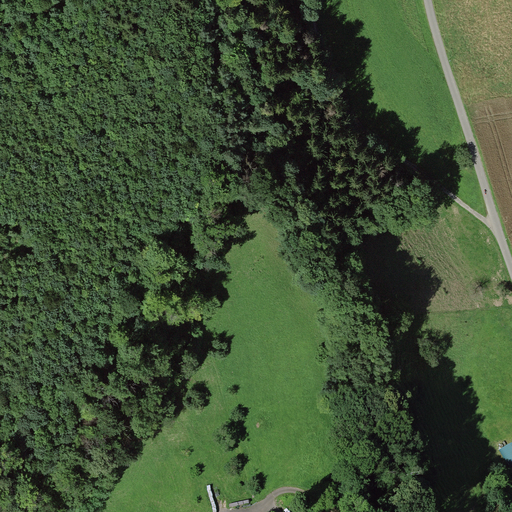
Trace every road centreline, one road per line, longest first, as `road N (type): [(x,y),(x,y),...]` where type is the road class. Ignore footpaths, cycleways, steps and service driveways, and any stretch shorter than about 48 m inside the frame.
road 1 (track): [(317,0),(345,110),(497,227)]
road 2 (track): [(429,0),(497,227)]
